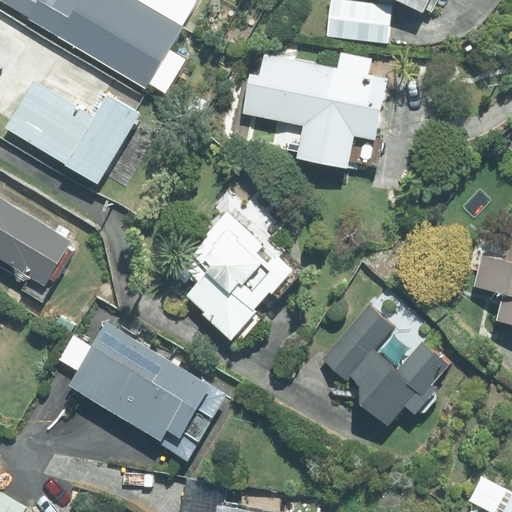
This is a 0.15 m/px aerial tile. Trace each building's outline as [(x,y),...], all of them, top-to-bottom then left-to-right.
[(42,0),(41,2),(37,0),(5,0),(61,32),(59,35),(152,89),(189,25),(145,0),(42,0)] [(396,4),(355,0),(333,0),(330,35),(393,42),(396,4)] [(407,0),(435,14),(441,0),(407,0)] [(396,77),(269,55),(265,75),(254,73),(247,115),(310,126),(304,159),(357,168),(362,135),(385,139),(396,77)] [(107,183),(150,113),(117,93),(102,117),(39,80),(12,126),(107,183)] [(81,239),(0,189),(0,251),(54,284),(81,239)] [(210,311),(241,339),(266,310),(264,308),(279,290),(282,292),(302,268),(286,254),(285,257),(283,254),(278,260),(266,250),(272,244),(233,210),(179,273),(189,282),(195,276),(203,283),(193,294),(212,310),(210,311)] [(511,323),(511,252),(510,261),(486,256),(479,287),(509,294),(503,321),(511,323)] [(370,386),(374,403),(397,423),(414,403),(425,413),(447,387),(442,382),(459,363),(431,338),(406,368),(381,347),(400,325),(375,303),(327,359),(353,381),(357,376),(370,386)] [(236,392),(112,319),(74,383),(164,436),(162,439),(196,459),(236,392)] [(198,465),(187,459),(181,469),(192,476),(198,465)] [(496,511),(498,511),(510,488),(484,476),(472,500),(496,511)] [(0,511),(26,511),(30,506),(5,492),(0,500),(0,511)] [(279,511),(223,503),(221,511),(279,511)]
